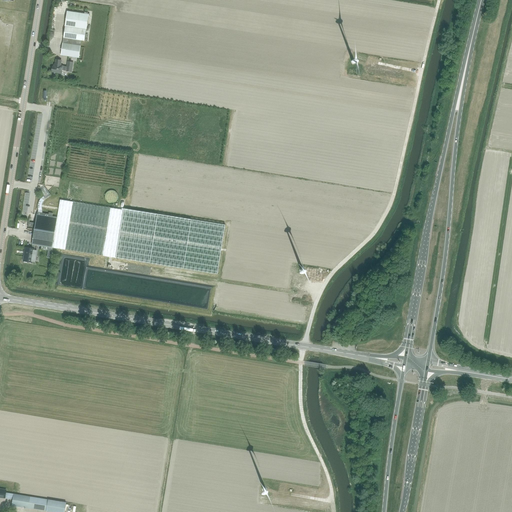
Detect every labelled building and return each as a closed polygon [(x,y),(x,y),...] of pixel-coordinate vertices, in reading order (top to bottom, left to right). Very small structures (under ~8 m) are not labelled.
[(67,11),(67,15),(65,27),(64,33),(61,55),(79,58),(81,41),(84,41),(86,30),(88,15),(67,11)] [(74,62),(67,61),(67,66),(63,66),(63,65),(59,65),(60,60),(56,59),(55,64),(54,64),(53,67),(52,67),(51,72),(62,74),(62,70),(66,71),(72,72),(74,62)] [(32,245),(31,248),(34,248),(35,245),(41,246),(48,247),(52,248),(90,254),(115,258),(117,247),(123,210),(82,203),(60,199),(57,217),(49,216),(49,214),(37,212),(37,214),(32,245)] [(57,206),(57,205),(56,204),(56,202),(55,201),(54,200),(52,200),(50,199),(49,199),(47,200),(45,201),(44,202),(43,203),(43,204),(42,206),(43,207),(43,209),(43,210),(44,211),(45,212),(47,213),(48,213),(49,213),(50,213),(52,213),(54,212),(55,211),(56,209),(57,208),(57,206)] [(117,247),(115,258),(217,274),(225,225),(124,209),(123,210),(117,247)] [(25,247),(23,262),(33,263),(33,262),(35,262),(36,256),(34,255),(35,248),(25,247)] [(64,511),(66,502),(49,499),(6,493),(6,491),(0,490),(0,497),(5,499),(5,498),(13,499),(12,506),(50,511),(64,511)]
